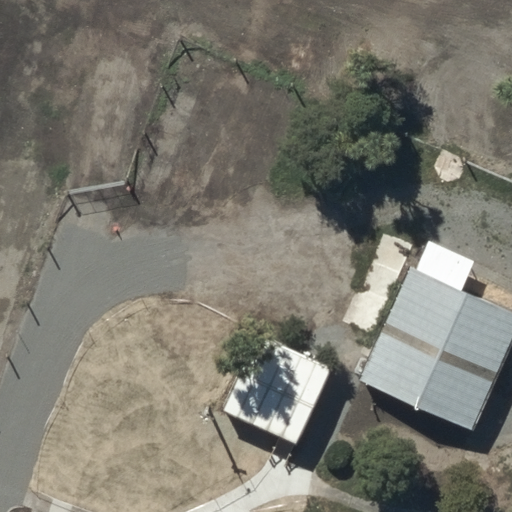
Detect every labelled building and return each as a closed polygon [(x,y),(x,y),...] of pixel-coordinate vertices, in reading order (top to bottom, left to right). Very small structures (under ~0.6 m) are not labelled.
[(0,0),(0,83),(31,0),(0,0)] [(159,0),(103,0),(97,14),(146,34),(159,0)] [(511,50),(511,27),(458,4),(414,105),(477,132),(511,50)] [(511,67),(489,116),(511,126),(511,67)] [(196,169),(247,191),(279,118),(228,96),(196,169)] [(44,211),(0,190),(0,269),(14,276),(44,211)] [(415,256),(408,253),(360,362),(473,413),(511,325),(511,299),(459,276),(471,249),(428,229),(415,256)] [(214,345),(120,306),(103,347),(197,386),(214,345)] [(330,358),(254,323),(222,394),(297,429),(330,358)] [(12,511),(52,511),(16,500),(12,511)]
